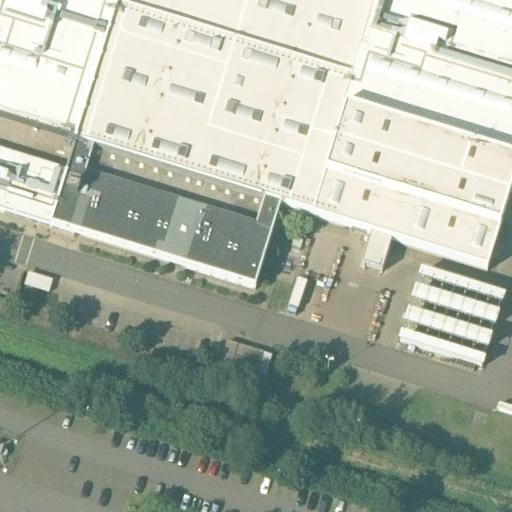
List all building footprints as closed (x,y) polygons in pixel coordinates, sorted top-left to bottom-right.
[(0,0),(0,126),(75,150),(120,0),(0,0)] [(120,0),(75,150),(67,179),(52,228),(254,291),(280,209),(370,238),(361,268),(382,275),(391,245),(486,274),(511,191),(511,163),(459,146),(343,111),(376,0),(120,0)] [(511,0),(376,0),(343,111),(459,146),(511,163),(511,0)] [(0,126),(0,158),(67,179),(75,150),(0,126)] [(0,211),(52,228),(67,179),(0,158),(0,211)] [(52,283),(29,276),(26,288),(48,295),(52,283)] [(454,346),(449,362),(475,371),(499,298),(466,287),(448,345),(454,346)] [(263,356),(227,344),(220,367),(256,378),(263,356)]
